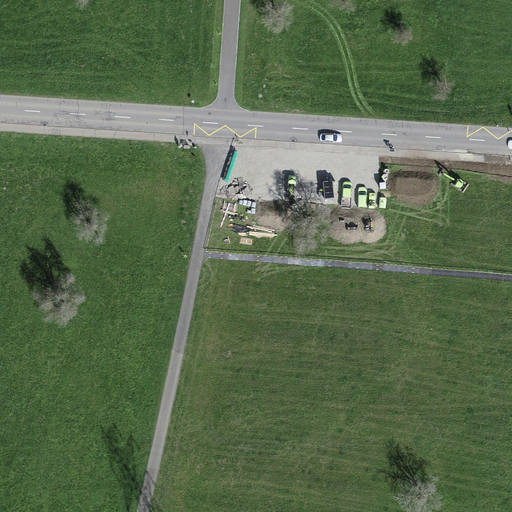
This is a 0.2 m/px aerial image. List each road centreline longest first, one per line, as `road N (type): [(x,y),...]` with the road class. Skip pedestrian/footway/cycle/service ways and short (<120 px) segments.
road 1 (tertiary): [(0,109),(511,142)]
road 2 (track): [(221,124),(143,511)]
road 3 (track): [(221,124),(232,0)]
